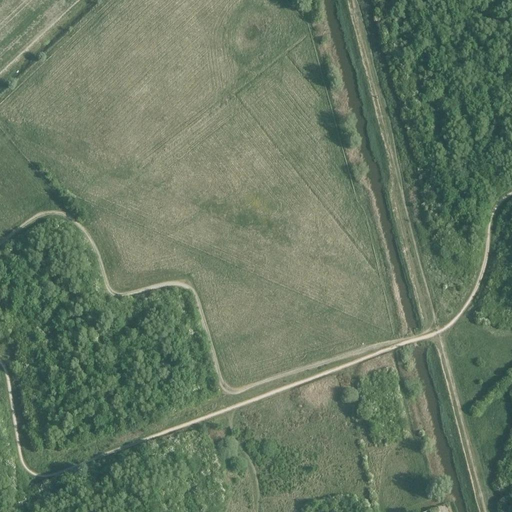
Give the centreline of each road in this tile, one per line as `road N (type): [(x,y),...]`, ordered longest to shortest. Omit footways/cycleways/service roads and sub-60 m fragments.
road 1 (unknown): [(0,239),(46,207),(62,209),(97,245),(110,288),(180,282),(192,290),(220,377),(234,386),(438,330)]
road 2 (unknown): [(484,511),(438,330)]
